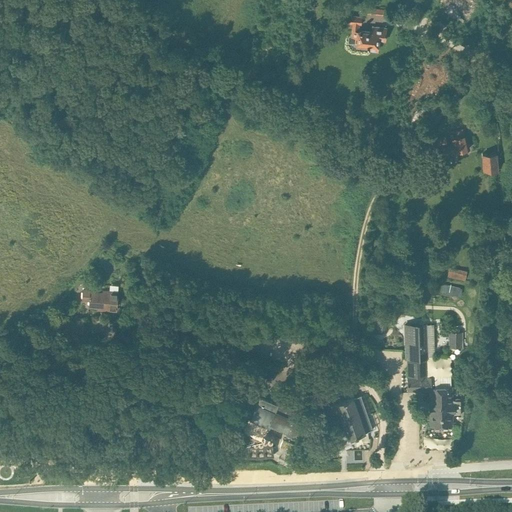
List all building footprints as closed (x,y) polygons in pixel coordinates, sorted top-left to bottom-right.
[(403,0),(402,4),(419,8),(420,0),(403,0)] [(386,27),(376,26),(362,25),(362,16),(348,15),(347,23),(353,23),(352,35),(356,35),(356,41),(357,41),(357,43),(368,44),(368,49),(377,50),(378,39),(385,40),(386,27)] [(469,148),(467,138),(466,133),(465,134),(463,128),(451,131),(453,137),(451,137),(452,143),(447,144),(446,137),(431,140),(434,156),(455,151),(469,148)] [(498,168),(498,166),(497,152),(482,154),(483,170),(498,168)] [(444,275),(446,267),(435,265),(433,273),(444,275)] [(467,270),(450,266),(447,276),(465,280),(467,270)] [(444,284),(443,292),(458,295),(460,287),(444,284)] [(103,292),(90,291),(90,289),(83,288),(83,300),(89,300),(89,306),(102,307),(102,309),(117,310),(118,292),(103,291),(103,292)] [(388,312),(375,311),(373,330),(386,332),(388,312)] [(83,333),(84,320),(84,317),(65,315),(64,331),(83,333)] [(426,324),(404,324),(405,359),(427,358),(426,324)] [(450,335),(450,346),(462,346),(462,335),(461,331),(450,331),(450,335)] [(452,424),(452,414),(460,414),(459,400),(452,400),(452,386),(451,386),(450,375),(407,377),(407,391),(431,391),(431,404),(429,404),(429,412),(430,412),(430,425),(452,424)] [(303,377),(303,380),(303,386),(313,386),(313,377),(306,377),(303,377)] [(220,390),(209,395),(215,406),(217,405),(218,408),(227,404),(220,390)] [(365,431),(373,428),(361,395),(354,398),(353,397),(343,400),(341,401),(320,409),(325,421),(327,421),(329,429),(327,430),(329,434),(326,436),(328,442),(340,437),(341,440),(349,437),(349,438),(365,432),(365,431)] [(295,438),(302,422),(292,418),(296,409),(279,402),(278,405),(260,398),(251,419),(269,427),(271,424),(288,431),(286,434),(295,438)] [(276,445),(277,444),(251,433),(252,431),(247,428),(242,439),(240,449),(243,450),(242,455),(244,456),(255,457),(266,457),(274,455),(272,447),(273,447),(274,446),(275,446),(276,445)] [(425,437),(424,447),(454,447),(454,438),(425,437)]
